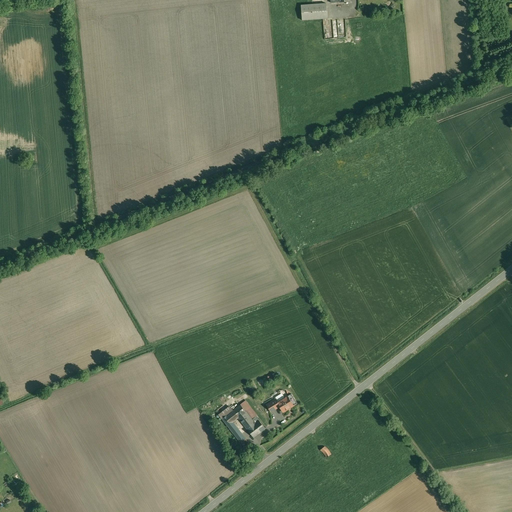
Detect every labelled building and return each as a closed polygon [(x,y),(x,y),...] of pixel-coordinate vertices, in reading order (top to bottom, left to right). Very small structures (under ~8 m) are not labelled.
[(326,3),(301,5),(302,20),(328,19),(326,3)] [(278,402),(280,406),(283,412),(284,411),(285,411),(287,410),(287,409),(293,405),(288,396),(278,402)] [(276,399),(267,404),(271,412),(280,406),(278,402),(276,399)] [(257,415),(246,401),(233,410),(230,406),(219,415),(240,442),(241,442),(246,438),(233,422),(239,418),(254,437),(265,428),(256,416),(257,415)] [(327,449),(325,446),(320,450),(321,452),(323,453),(325,456),(326,458),(331,454),(330,453),(329,451),(327,449)]
